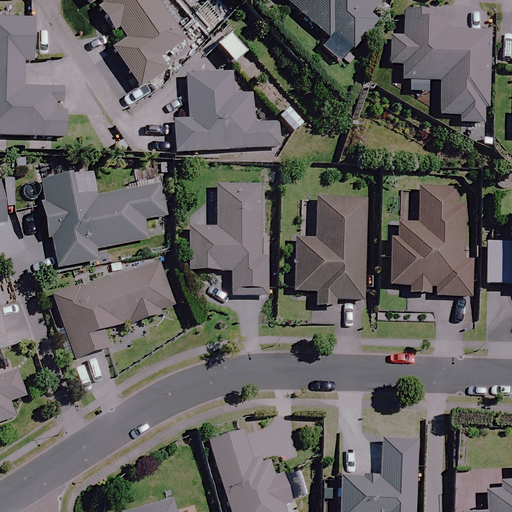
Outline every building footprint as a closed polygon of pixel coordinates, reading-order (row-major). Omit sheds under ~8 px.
[(81,0),(88,10),(97,4),(99,8),(94,11),(112,37),(117,33),(124,42),(119,46),(109,53),(137,93),(165,73),(156,62),(184,42),(154,0),(81,0)] [(276,0),(325,41),(330,36),(350,53),(375,24),(367,17),(382,0),(276,0)] [(396,83),(401,84),(400,96),(430,113),(430,124),(454,126),(481,127),(482,111),(489,111),(490,70),(486,70),(487,35),(471,34),(472,9),(443,8),(443,20),(400,18),(399,40),(386,39),(385,69),(396,70),(396,83)] [(29,77),(30,21),(0,21),(0,139),(62,140),(63,114),(52,114),(52,92),(20,91),(20,76),(29,77)] [(230,98),(228,75),(183,78),(186,121),(170,122),(173,157),(277,150),(275,125),(251,127),(249,110),(249,97),(230,98)] [(94,200),(89,175),(35,187),(54,274),(112,261),(110,251),(145,243),(141,224),(168,218),(161,185),(94,200)] [(0,229),(1,229),(0,217),(0,209),(14,208),(10,181),(0,181),(0,229)] [(264,293),(265,235),(258,234),(259,189),(212,188),(211,232),(186,232),(185,274),(228,275),(228,292),(264,293)] [(408,298),(426,298),(426,291),(430,292),(430,298),(470,299),(471,253),(461,253),(461,190),(411,189),(411,222),(397,222),(397,243),(388,243),(388,291),(409,291),(408,298)] [(511,194),(509,195),(507,247),(483,246),(481,288),(511,288),(511,194)] [(332,303),(358,304),(360,202),(313,201),(312,239),(290,238),(289,293),(292,293),(292,301),(313,301),(313,309),(332,310),(332,303)] [(124,324),(126,327),(159,317),(158,313),(171,309),(157,265),(51,298),(71,361),(106,350),(103,341),(100,332),(124,324)] [(10,404),(25,399),(15,373),(0,378),(0,426),(16,421),(10,404)] [(281,511),(280,506),(288,504),(279,476),(271,479),(266,464),(261,465),(259,459),(252,461),(244,435),(206,447),(226,511),(281,511)] [(338,480),(335,511),(410,511),(414,445),(379,443),(377,482),(338,480)] [(511,511),(511,469),(466,472),(467,480),(456,481),(456,511),(511,511)] [(172,511),(169,501),(138,511),(172,511)]
